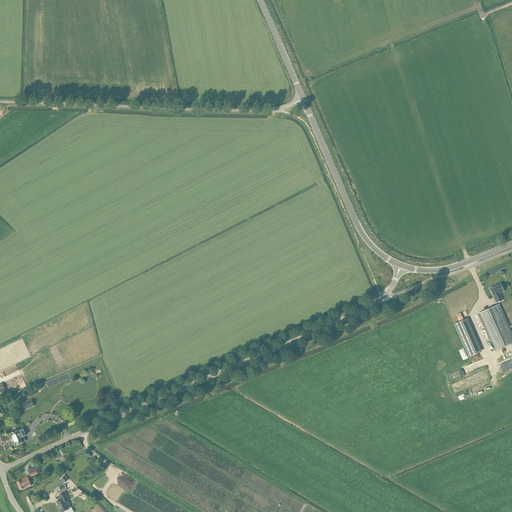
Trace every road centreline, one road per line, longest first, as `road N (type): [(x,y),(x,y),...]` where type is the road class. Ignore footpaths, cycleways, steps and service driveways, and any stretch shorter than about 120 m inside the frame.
road 1 (unclassified): [(0,469),(371,307),(401,265)]
road 2 (unclassified): [(301,99),(264,110),(0,99)]
road 3 (secondary): [(301,99),(362,234),(401,265)]
